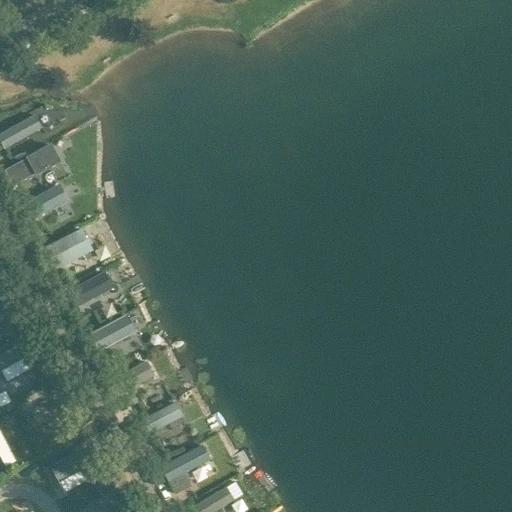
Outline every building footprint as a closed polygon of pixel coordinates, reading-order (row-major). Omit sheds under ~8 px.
[(0,131),(0,148),(42,129),(35,114),(0,131)] [(12,186),(34,174),(35,176),(61,162),(51,144),(25,157),(26,158),(4,170),(12,186)] [(21,229),(26,238),(38,232),(33,223),(21,229)] [(47,274),(92,251),(80,228),(35,251),(47,274)] [(71,309),(65,312),(71,324),(79,320),(74,309),(74,308),(71,309)] [(97,349),(134,335),(127,315),(90,329),(97,349)] [(127,390),(154,377),(146,361),(119,374),(127,390)] [(38,364),(28,370),(34,379),(44,373),(38,364)] [(28,399),(18,405),(22,412),(32,407),(28,399)] [(142,433),(182,418),(176,403),(137,417),(142,433)] [(0,419),(0,459),(3,466),(31,454),(14,414),(0,419)] [(170,438),(189,430),(183,417),(164,426),(170,438)] [(160,468),(168,483),(175,496),(191,487),(184,474),(210,460),(202,445),(160,468)] [(69,454),(48,470),(66,492),(87,476),(69,454)] [(102,471),(95,475),(100,483),(107,480),(102,471)] [(158,471),(150,475),(156,487),(164,482),(158,471)] [(189,511),(208,511),(233,500),(227,486),(186,506),(189,511)]
